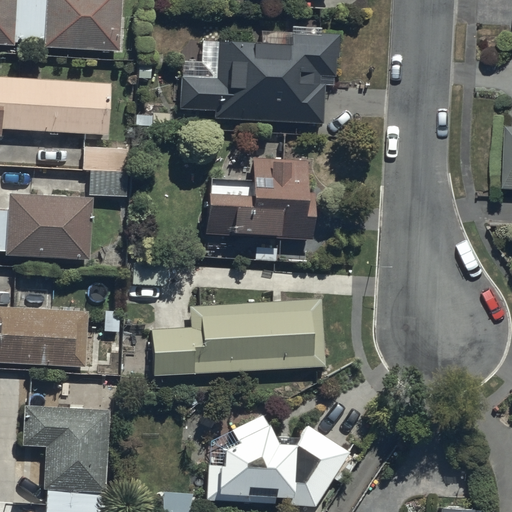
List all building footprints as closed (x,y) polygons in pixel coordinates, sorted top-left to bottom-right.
[(117,47),(118,0),(0,0),(0,40),(11,41),(11,39),(42,40),(42,45),(117,47)] [(335,74),(337,30),(287,31),(287,38),(200,36),(199,58),(179,57),(177,105),(213,106),(212,116),(323,118),(324,74),(335,74)] [(0,136),(109,143),(112,87),(0,80),(0,136)] [(511,127),(503,127),(501,194),(511,194),(511,127)] [(132,145),(80,142),(79,166),(87,167),(85,188),(130,191),(132,145)] [(313,243),(321,163),(255,157),(253,179),(207,175),(202,233),(313,243)] [(89,192),(6,188),(6,206),(0,206),(0,246),(4,247),(4,251),(87,254),(89,192)] [(153,309),(157,375),(325,367),(322,301),(153,309)] [(0,358),(84,363),(87,309),(0,304),(0,358)] [(104,511),(112,412),(23,406),(24,445),(44,444),(39,511),(104,511)] [(212,451),(206,501),(318,505),(352,451),(309,424),(267,422),(212,451)] [(468,511),(469,503),(436,497),(435,511),(468,511)]
